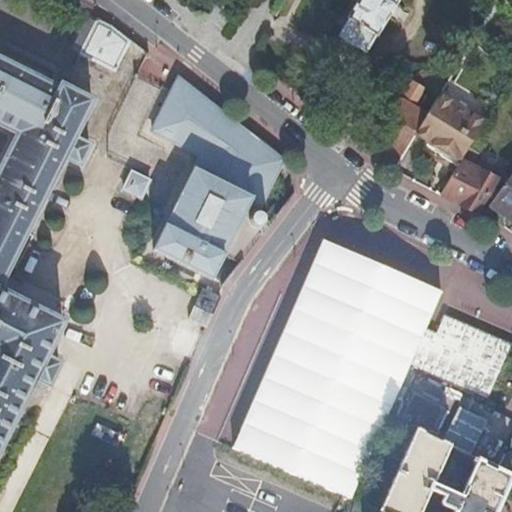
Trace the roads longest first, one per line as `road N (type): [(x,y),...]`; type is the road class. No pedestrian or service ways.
road 1 (residential): [(337,170),(234,309),(145,511)]
road 2 (residential): [(337,170),(511,271)]
road 3 (residential): [(194,54),(337,170)]
